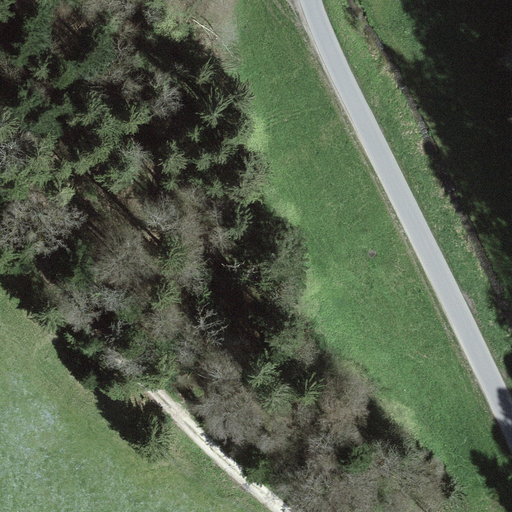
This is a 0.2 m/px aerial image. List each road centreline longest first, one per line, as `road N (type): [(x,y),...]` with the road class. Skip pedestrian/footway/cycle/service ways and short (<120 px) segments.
road 1 (tertiary): [(309,0),(511,423)]
road 2 (track): [(284,511),(91,326),(0,192)]
